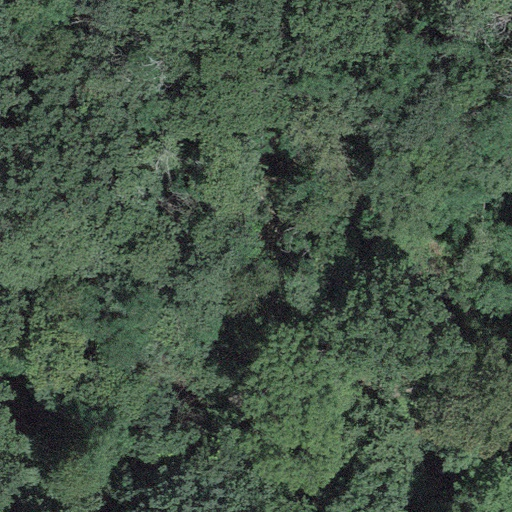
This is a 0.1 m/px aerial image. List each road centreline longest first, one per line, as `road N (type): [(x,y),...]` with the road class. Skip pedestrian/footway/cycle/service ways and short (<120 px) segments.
road 1 (track): [(365,511),(235,411),(69,335),(0,314)]
road 2 (track): [(235,411),(313,389),(511,390)]
